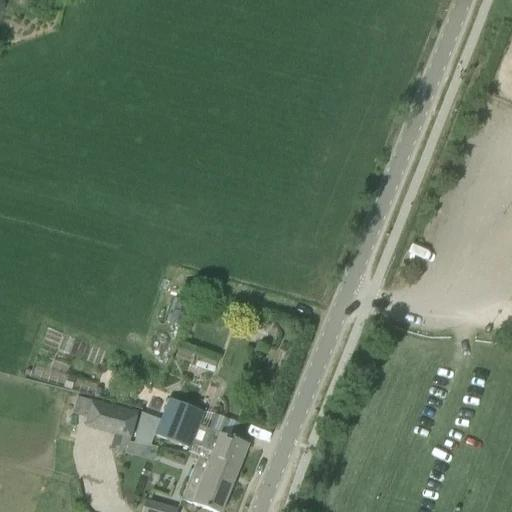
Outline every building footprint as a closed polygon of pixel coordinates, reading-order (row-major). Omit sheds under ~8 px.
[(144,399),(138,397),(142,383),(131,380),(123,404),(141,409),(144,399)] [(77,397),(73,415),(87,419),(85,427),(114,434),(130,438),(137,414),(137,413),(77,397)] [(169,401),(154,436),(189,450),(198,427),(203,415),(169,401)] [(196,467),(233,481),(247,446),(229,438),(198,427),(189,450),(187,453),(197,457),(193,466),(194,466),(196,467)] [(220,511),(233,481),(196,467),(194,466),(180,501),(201,508),(210,511),(220,511)] [(142,511),(176,511),(178,509),(146,500),(142,511)]
